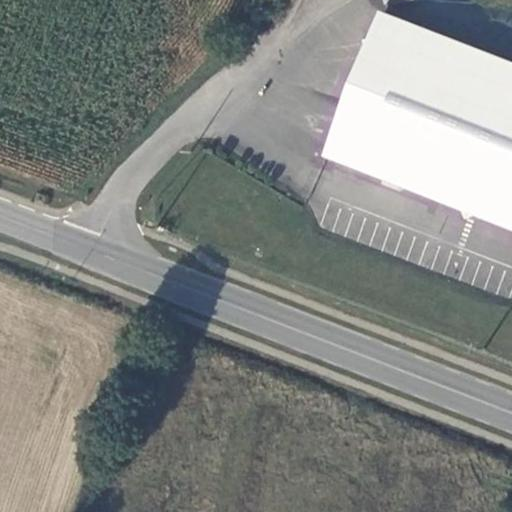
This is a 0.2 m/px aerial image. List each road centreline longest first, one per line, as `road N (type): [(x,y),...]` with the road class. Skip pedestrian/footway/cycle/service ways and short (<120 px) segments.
road 1 (secondary): [(95,251),(511,413)]
road 2 (unclassified): [(95,251),(136,171),(276,32),(292,0)]
